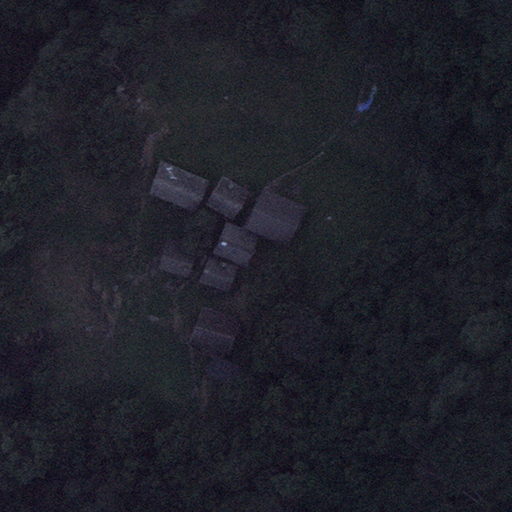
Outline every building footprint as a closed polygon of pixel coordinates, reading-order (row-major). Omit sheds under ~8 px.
[(208,180),(161,158),(146,188),(194,210),(208,180)] [(250,192),(222,175),(206,202),(233,219),(250,192)] [(285,247),(306,207),(262,185),(242,226),(285,247)] [(228,221),(213,251),(246,269),(262,239),(228,221)] [(173,237),(159,266),(187,279),(201,250),(173,237)] [(238,269),(208,256),(198,280),(229,292),(238,269)] [(242,320),(203,305),(189,339),(228,355),(242,320)]
